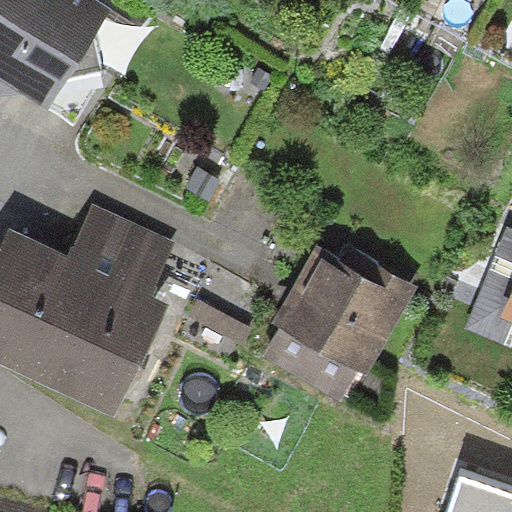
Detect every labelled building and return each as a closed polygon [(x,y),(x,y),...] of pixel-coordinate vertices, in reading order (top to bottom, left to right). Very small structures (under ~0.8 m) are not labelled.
[(91,0),(0,0),(0,75),(14,71),(36,86),(92,1),(91,0)] [(12,231),(0,256),(0,359),(112,413),(166,301),(147,292),(169,246),(97,211),(74,260),(12,231)] [(498,309),(511,274),(511,233),(503,230),(465,323),(488,332),(498,309)] [(280,324),(262,354),(340,402),(358,373),(369,380),(425,288),(346,239),(337,254),(320,244),(273,321),(280,324)] [(511,274),(498,309),(511,314),(511,274)] [(198,301),(190,316),(242,343),(250,327),(198,301)] [(511,511),(511,486),(462,471),(448,511),(511,511)]
